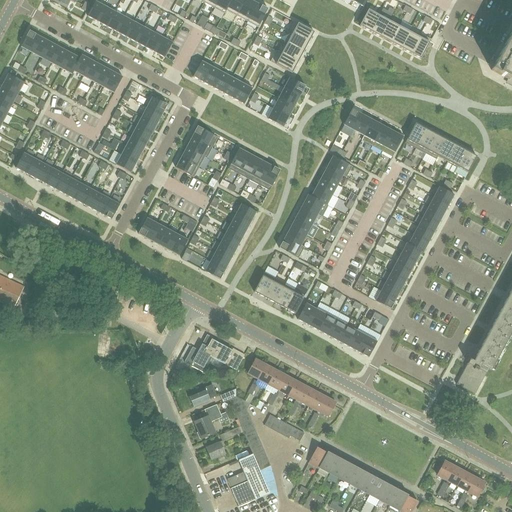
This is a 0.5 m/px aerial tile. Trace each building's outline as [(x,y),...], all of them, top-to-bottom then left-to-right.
[(49,0),(66,9),(71,0),(49,0)] [(218,0),(214,8),(224,13),(231,0),(218,0)] [(231,0),(224,13),(225,14),(226,10),(236,16),(244,0),(231,0)] [(250,0),(244,0),(236,16),(247,21),(257,3),(250,0)] [(96,1),(87,17),(97,22),(105,7),(96,2),(96,1)] [(257,3),(247,21),(258,27),(268,9),(257,3)] [(105,7),(97,22),(107,27),(115,12),(105,7)] [(368,10),(359,26),(370,32),(379,16),(368,10)] [(115,12),(107,27),(116,32),(125,17),(115,12)] [(379,16),(370,32),(380,37),(389,21),(379,16)] [(125,17),(116,32),(126,37),(134,22),(125,17)] [(293,21),(287,31),(308,43),(314,32),(293,21)] [(389,21),(380,37),(390,43),(399,26),(389,21)] [(134,22),(126,37),(135,42),(144,27),(134,22)] [(399,26),(390,43),(400,48),(409,32),(399,26)] [(144,27),(135,42),(145,48),(153,32),(144,27)] [(511,30),(494,64),(493,64),(491,69),(492,69),(491,70),(509,80),(511,73),(511,30)] [(21,47),(31,53),(40,37),(29,31),(21,47)] [(290,33),(285,43),(303,53),(308,43),(287,31),(287,32),(290,33)] [(153,32),(145,48),(154,53),(163,37),(153,32)] [(409,32),(400,48),(410,53),(421,34),(420,34),(418,37),(409,32)] [(421,34),(410,53),(421,59),(431,40),(421,34)] [(50,42),(40,37),(31,53),(41,58),(50,42)] [(163,37),(154,53),(164,58),(173,43),(163,37)] [(51,64),(60,48),(50,42),(41,58),(51,64)] [(276,51),(298,63),(303,53),(285,43),(280,53),(276,51)] [(61,69),(70,53),(60,48),(51,64),(61,69)] [(276,51),(270,62),(292,73),(298,63),(276,51)] [(61,69),(71,75),(82,55),(81,55),(80,58),(70,53),(61,69)] [(92,61),(82,55),(71,75),(72,75),(74,72),(83,77),(92,61)] [(92,61),(83,77),(93,82),(102,66),(92,61)] [(195,74),(193,77),(203,83),(212,67),(201,61),(195,74)] [(103,88),(112,71),(102,66),(93,82),(103,88)] [(212,67),(203,83),(213,88),(222,72),(212,67)] [(112,71),(103,88),(114,93),(122,77),(112,71)] [(222,72),(213,88),(223,94),(232,78),(222,72)] [(18,93),(24,83),(8,74),(2,85),(18,93)] [(232,78),(223,94),(233,99),(242,83),(232,78)] [(289,78),(284,88),(300,97),(305,87),(289,78)] [(242,83),(233,99),(244,105),(252,89),(242,83)] [(0,88),(0,96),(13,103),(18,93),(2,85),(0,88)] [(284,88),(278,98),(294,107),(300,97),(284,88)] [(0,96),(0,109),(8,113),(13,103),(0,96)] [(147,107),(162,115),(167,105),(163,103),(152,97),(147,107)] [(278,98),(273,108),(289,117),(294,107),(278,98)] [(162,115),(147,107),(141,117),(157,125),(162,115)] [(273,108),(267,119),(283,128),(289,117),(273,108)] [(343,125),(340,132),(350,138),(354,131),(363,115),(352,109),(343,125)] [(363,115),(354,131),(364,136),(361,140),(362,141),(373,120),(363,115)] [(136,126),(152,134),(157,125),(141,117),(136,126)] [(373,120),(362,141),(372,146),(383,126),(373,120)] [(415,124),(405,143),(415,149),(426,129),(415,124)] [(136,126),(131,136),(147,144),(152,134),(136,126)] [(383,126),(372,146),(382,151),(393,131),(383,126)] [(197,127),(192,137),(212,148),(218,138),(197,127)] [(426,129),(415,149),(425,154),(436,135),(426,129)] [(393,131),(382,151),(392,157),(403,137),(393,131)] [(436,135),(425,154),(435,160),(446,140),(436,135)] [(131,136),(126,145),(141,153),(147,144),(131,136)] [(192,137),(186,147),(207,158),(212,161),(217,151),(212,148),(192,137)] [(446,140),(435,160),(436,160),(438,157),(447,162),(456,146),(446,140)] [(136,163),(141,153),(126,145),(121,155),(136,163)] [(456,146),(447,162),(457,167),(466,151),(456,146)] [(186,147),(181,157),(199,167),(205,170),(210,160),(207,159),(207,158),(186,147)] [(239,148),(228,169),(238,174),(249,154),(239,148)] [(466,151),(457,167),(468,173),(476,157),(466,151)] [(15,168),(25,174),(34,158),(24,153),(15,168)] [(249,154),(238,174),(249,180),(260,159),(249,154)] [(136,163),(121,155),(116,165),(131,173),(136,163)] [(333,156),(327,167),(346,177),(352,167),(333,156)] [(181,157),(175,168),(194,178),(199,167),(181,157)] [(34,158),(25,174),(35,179),(43,163),(34,158)] [(260,159),(249,180),(259,185),(270,165),(260,159)] [(53,169),(43,163),(35,179),(44,184),(53,169)] [(270,165),(259,185),(269,191),(280,170),(270,165)] [(327,167),(321,177),(338,185),(343,176),(346,178),(346,177),(327,167)] [(54,189),(62,174),(53,169),(44,184),(54,189)] [(62,174),(54,189),(63,194),(72,179),(62,174)] [(321,177),(316,187),(332,196),(338,185),(321,177)] [(72,179),(63,194),(73,199),(81,184),(72,179)] [(219,185),(226,189),(229,184),(222,180),(219,185)] [(82,204),(91,189),(81,184),(73,199),(82,204)] [(308,195),(328,206),(333,209),(338,199),(332,196),(316,187),(311,196),(308,195)] [(439,187),(433,197),(449,205),(454,195),(439,187)] [(91,189),(82,204),(92,209),(100,194),(91,189)] [(240,196),(246,199),(249,194),(243,191),(240,196)] [(101,215),(110,199),(100,194),(92,209),(101,215)] [(308,195),(302,206),(322,217),(328,206),(308,195)] [(433,197),(428,206),(444,215),(449,205),(433,197)] [(120,205),(110,199),(101,215),(111,220),(120,205)] [(241,204),(236,214),(251,222),(256,212),(241,204)] [(302,206),(296,216),(312,225),(318,215),(322,217),(302,206)] [(428,206),(423,216),(439,224),(444,215),(428,206)] [(251,222),(236,214),(230,224),(246,232),(251,222)] [(296,216),(290,227),(307,236),(312,225),(296,216)] [(423,216),(418,225),(433,234),(439,224),(423,216)] [(138,234),(149,240),(157,224),(147,218),(138,234)] [(167,229),(157,224),(149,240),(159,245),(167,229)] [(230,224),(225,233),(241,241),(246,232),(230,224)] [(418,225),(413,235),(428,243),(433,234),(418,225)] [(290,227),(285,237),(304,248),(304,247),(301,246),(307,236),(290,227)] [(167,229),(159,245),(169,251),(177,234),(167,229)] [(37,235),(52,243),(53,240),(39,233),(37,235)] [(225,233),(220,243),(236,251),(241,241),(225,233)] [(179,256),(188,240),(177,234),(169,251),(179,256)] [(406,243),(406,244),(423,253),(428,243),(413,235),(408,244),(406,243)] [(285,237),(279,248),(298,259),(304,248),(285,237)] [(230,260),(236,251),(220,243),(215,252),(230,260)] [(406,244),(401,253),(416,261),(421,252),(423,253),(406,244)] [(230,260),(215,252),(210,262),(225,270),(230,260)] [(401,253),(396,263),(411,271),(416,261),(401,253)] [(225,270),(210,262),(205,272),(220,280),(225,270)] [(396,263),(391,272),(406,280),(411,271),(396,263)] [(391,272),(386,282),(401,290),(406,280),(391,272)] [(264,273),(254,292),(264,298),(275,278),(264,273)] [(0,275),(0,303),(13,309),(23,287),(0,275)] [(275,278),(264,298),(274,303),(285,284),(275,278)] [(386,282),(381,291),(396,299),(401,290),(386,282)] [(285,284),(274,303),(284,309),(294,290),(285,285),(285,284)] [(368,297),(375,301),(391,309),(396,299),(381,291),(373,287),(368,297)] [(473,361),(471,360),(470,359),(456,384),(475,394),(489,368),(491,370),(511,331),(511,288),(476,355),(473,361)] [(294,290),(284,309),(295,314),(305,296),(294,290)] [(316,309),(308,325),(318,331),(326,314),(330,308),(320,302),(316,309)] [(306,303),(297,320),(308,325),(316,309),(306,303)] [(336,320),(328,336),(338,341),(346,325),(350,319),(340,313),(336,320)] [(326,314),(318,331),(328,336),(336,320),(326,314)] [(379,321),(378,323),(385,327),(388,320),(382,316),(379,321)] [(346,325),(338,341),(348,347),(356,331),(346,325)] [(356,331),(348,347),(358,352),(367,336),(356,331)] [(224,364),(231,350),(207,337),(207,335),(191,366),(204,373),(212,358),(224,364)] [(367,336),(358,352),(368,358),(377,342),(367,336)] [(236,370),(244,355),(243,356),(231,350),(224,364),(236,370)] [(258,379),(265,365),(255,359),(247,373),(258,379)] [(268,384),(275,370),(265,365),(258,379),(268,384)] [(278,390),(285,376),(275,370),(268,384),(278,390)] [(287,395),(295,381),(285,376),(278,390),(287,395)] [(298,400),(305,386),(295,381),(287,395),(298,400)] [(212,385),(189,394),(194,408),(210,401),(209,399),(217,396),(212,385)] [(308,406),(316,392),(305,386),(298,400),(308,406)] [(236,390),(221,396),(224,403),(230,401),(229,400),(236,397),(236,390)] [(318,411),(326,397),(316,392),(308,406),(318,411)] [(236,397),(229,400),(230,401),(236,415),(247,410),(250,404),(236,397)] [(326,397),(318,411),(328,417),(336,403),(326,397)] [(259,401),(255,407),(260,410),(264,403),(259,401)] [(226,414),(221,416),(216,405),(205,410),(208,417),(194,422),(199,432),(197,433),(200,439),(201,438),(202,439),(215,433),(210,422),(217,419),(220,425),(229,421),(226,414)] [(247,410),(236,415),(238,420),(249,415),(247,410)] [(249,415),(238,420),(240,425),(251,420),(249,415)] [(270,415),(264,426),(269,428),(275,418),(270,415)] [(275,418),(269,428),(274,431),(280,420),(275,418)] [(251,420),(240,425),(240,426),(242,430),(253,425),(251,420)] [(280,420),(274,431),(279,433),(285,423),(280,420)] [(285,423),(279,433),(284,436),(289,425),(285,423)] [(253,425),(242,430),(243,432),(244,435),(255,430),(253,425)] [(289,425),(284,436),(289,439),(290,436),(294,428),(289,425)] [(240,426),(220,435),(222,441),(243,432),(242,430),(240,426)] [(294,428),(290,436),(295,439),(299,431),(294,428)] [(255,430),(244,435),(247,440),(258,435),(255,430)] [(299,431),(295,439),(300,441),(304,433),(299,431)] [(258,435),(247,440),(249,445),(260,440),(258,435)] [(260,440),(249,445),(251,450),(262,446),(260,440)] [(220,442),(206,448),(211,460),(225,454),(220,442)] [(262,446),(251,450),(253,454),(253,455),(264,451),(262,446)] [(327,453),(317,447),(308,463),(319,469),(320,467),(319,467),(327,453)] [(264,451),(253,455),(255,460),(266,456),(264,451)] [(329,473),(338,457),(327,452),(327,453),(319,467),(320,467),(329,473)] [(270,494),(260,471),(258,466),(255,460),(253,455),(253,454),(238,460),(243,472),(227,479),(231,488),(230,488),(238,507),(270,494)] [(266,456),(255,460),(258,466),(269,461),(266,456)] [(339,478),(348,463),(338,457),(329,473),(339,478)] [(269,461),(258,466),(260,471),(271,466),(269,461)] [(447,481),(455,467),(444,461),(437,475),(447,481)] [(349,484),(358,468),(348,463),(339,478),(349,484)] [(457,486),(465,472),(455,467),(447,481),(457,486)] [(359,489),(368,473),(358,468),(349,484),(359,489)] [(467,491),(475,477),(465,472),(457,486),(467,491)] [(369,494),(378,479),(368,473),(359,489),(369,494)] [(475,477),(467,491),(478,497),(485,483),(475,477)] [(380,500),(388,484),(378,479),(369,494),(380,500)] [(390,505),(398,490),(388,484),(380,500),(390,505)] [(407,496),(408,496),(408,495),(398,490),(390,505),(399,510),(400,510),(407,496)] [(412,511),(418,502),(408,496),(407,496),(400,510),(399,510),(399,511),(412,511)]
